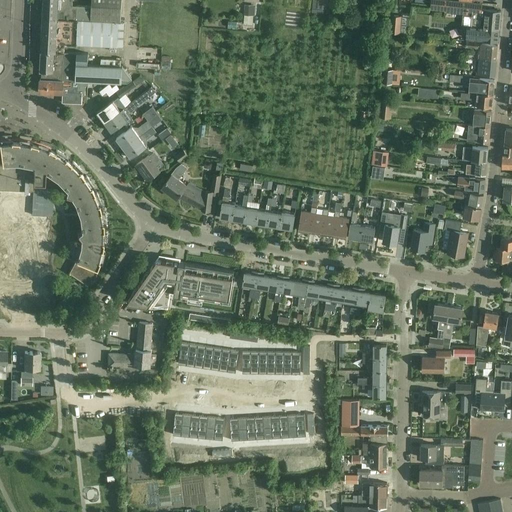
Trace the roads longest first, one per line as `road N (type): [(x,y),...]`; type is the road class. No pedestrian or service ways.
road 1 (residential): [(405,272),(154,224)]
road 2 (residential): [(313,393),(89,400),(64,388)]
road 3 (residential): [(400,495),(405,272)]
road 4 (residential): [(154,224),(82,147),(6,95)]
road 5 (residential): [(476,282),(497,118)]
road 6 (residential): [(57,334),(82,327),(154,224)]
